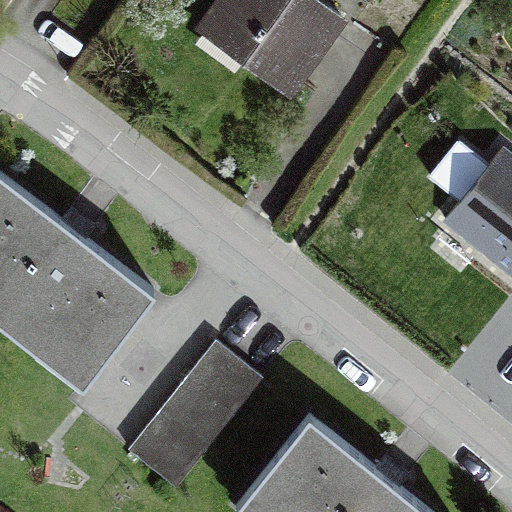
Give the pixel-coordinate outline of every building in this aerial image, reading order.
[(287,89),(341,14),(320,0),(220,0),(204,23),(247,53),(244,58),(287,89)] [(511,154),(502,146),(444,217),(511,272),(511,154)] [(0,316),(82,380),(153,287),(85,235),(88,231),(64,213),(61,217),(0,170),(0,316)] [(215,337),(128,446),(175,484),(262,374),(215,337)] [(375,465),(309,412),(236,503),(247,511),(434,511),(398,483),(401,479),(379,461),(375,465)]
